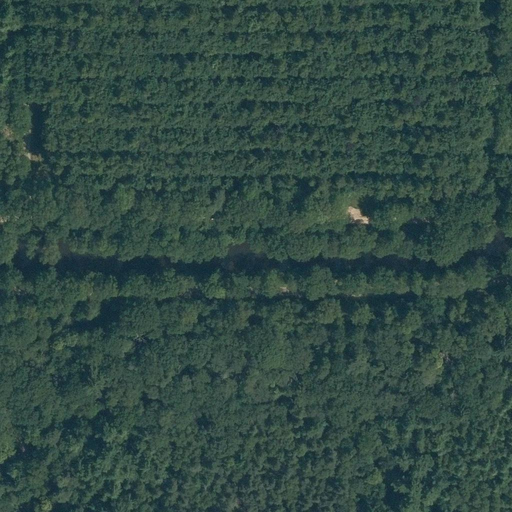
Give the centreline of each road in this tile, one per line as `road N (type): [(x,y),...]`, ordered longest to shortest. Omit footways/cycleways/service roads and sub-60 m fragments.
road 1 (unclassified): [(0,291),(344,293),(511,277)]
road 2 (track): [(354,220),(22,219)]
road 3 (track): [(26,0),(23,185)]
road 4 (track): [(509,204),(433,218),(354,220)]
